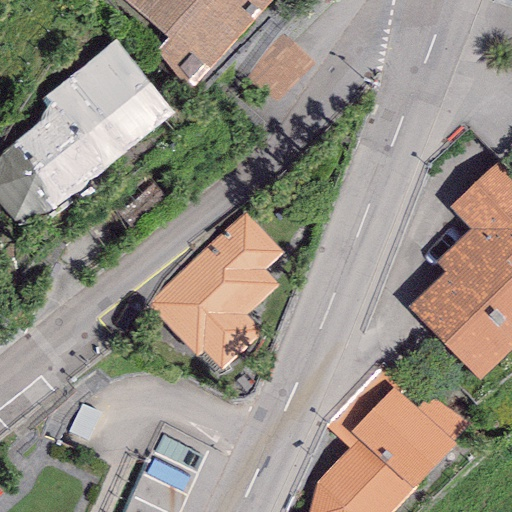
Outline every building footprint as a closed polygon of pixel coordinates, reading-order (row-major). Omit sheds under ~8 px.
[(121,0),(166,40),(153,53),(189,90),(268,0),(121,0)] [(115,44),(42,101),(53,117),(0,155),(0,207),(15,223),(47,216),(173,118),(115,44)] [(511,178),(498,164),(449,210),(470,232),(434,266),(444,276),(407,311),(479,386),(511,354),(511,178)] [(284,254),(246,215),(146,312),(213,381),(259,336),(243,319),(278,286),(265,273),(284,254)] [(394,511),(455,448),(392,389),(358,425),(343,411),(326,429),(349,450),(313,488),(339,511),(394,511)] [(339,511),(313,488),(313,496),(322,504),(321,509),(324,511),(339,511)]
